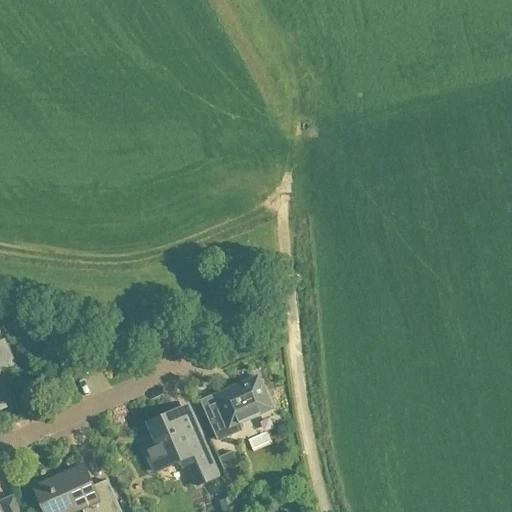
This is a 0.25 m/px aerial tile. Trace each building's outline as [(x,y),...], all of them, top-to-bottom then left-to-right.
[(0,407),(3,406),(0,399),(0,398),(7,395),(0,379),(0,375),(14,370),(2,342),(0,342),(0,407)] [(216,406),(203,411),(217,442),(240,432),(237,425),(271,410),(255,377),(236,386),(237,389),(213,400),(216,406)] [(181,469),(187,466),(196,486),(217,477),(196,433),(185,438),(174,414),(147,426),(156,445),(142,451),(152,473),(177,462),(181,469)] [(223,472),(237,466),(232,455),(218,461),(223,472)] [(81,511),(117,511),(105,483),(91,489),(82,468),(32,489),(41,511),(75,511),(80,510),(81,511)] [(15,511),(10,499),(0,503),(0,511),(15,511)]
